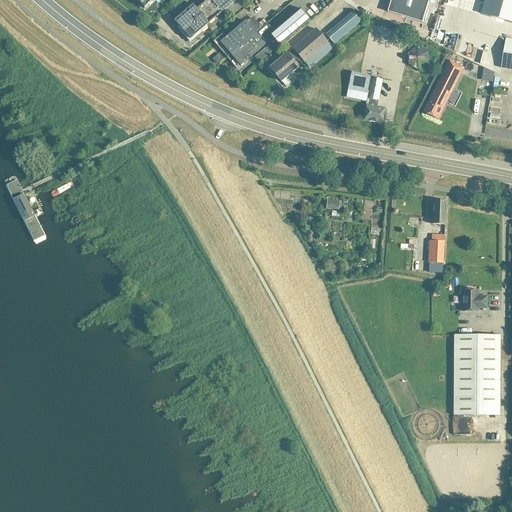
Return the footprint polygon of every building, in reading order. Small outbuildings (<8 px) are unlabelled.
[(207,26),(206,25),(235,0),(205,0),(196,8),(192,4),(173,20),(178,26),(177,27),(189,41),(207,26)] [(430,0),(392,0),(389,12),(423,22),(430,0)] [(511,0),(484,0),(481,13),(511,21),(511,0)] [(348,7),(340,13),(344,17),(351,11),(348,7)] [(309,19),(300,8),(270,34),(279,45),(309,19)] [(327,36),(333,44),(361,21),(354,13),(327,36)] [(245,21),(232,32),(242,43),(255,33),(245,21)] [(294,50),(288,55),(298,66),(304,61),(307,65),(330,46),(327,43),(327,42),(316,29),(293,48),(294,50)] [(242,43),(232,32),(220,43),(230,54),(242,43)] [(255,33),(242,43),(252,55),(265,45),(255,33)] [(511,69),(511,39),(506,38),(501,68),(511,69)] [(252,55),(242,43),(230,54),(240,66),(252,55)] [(417,47),(407,54),(407,64),(418,70),(428,63),(428,57),(430,53),(427,52),(417,47)] [(215,61),(222,55),(216,48),(209,54),(215,61)] [(298,67),(298,66),(288,55),(286,53),(270,68),(267,70),(272,75),(275,73),(281,81),(286,86),(295,78),(291,73),(298,67)] [(423,111),(438,118),(464,68),(449,60),(423,111)] [(366,97),(377,99),(381,80),(350,75),(347,89),(360,92),(359,98),(366,99),(366,97)] [(366,97),(366,99),(365,105),(362,120),(382,124),(384,108),(376,107),(377,99),(366,97)] [(34,244),(46,238),(14,175),(2,181),(34,244)] [(326,199),(325,208),(338,210),(339,201),(326,199)] [(433,200),(433,208),(432,224),(444,224),(445,201),(433,200)] [(427,262),(443,263),(444,241),(428,240),(427,262)] [(428,273),(442,276),(443,269),(430,266),(428,273)] [(477,290),(472,290),(471,289),(468,289),(467,290),(462,290),(462,311),(477,311),(477,308),(486,308),(486,296),(480,296),(480,297),(477,297),(477,290)] [(499,415),(499,335),(453,335),(453,415),(499,415)]
